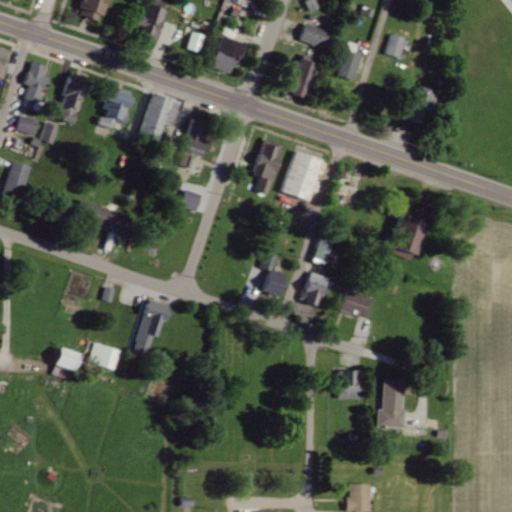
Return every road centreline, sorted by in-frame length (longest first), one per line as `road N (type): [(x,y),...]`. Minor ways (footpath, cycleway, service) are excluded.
road 1 (primary): [(511,196),(0,19)]
road 2 (residential): [(382,0),(278,321)]
road 3 (residential): [(281,0),(181,291)]
road 4 (residential): [(278,321),(0,229)]
road 5 (residential): [(303,508),(310,334)]
road 6 (residential): [(278,321),(397,368)]
road 7 (residential): [(0,119),(47,0)]
